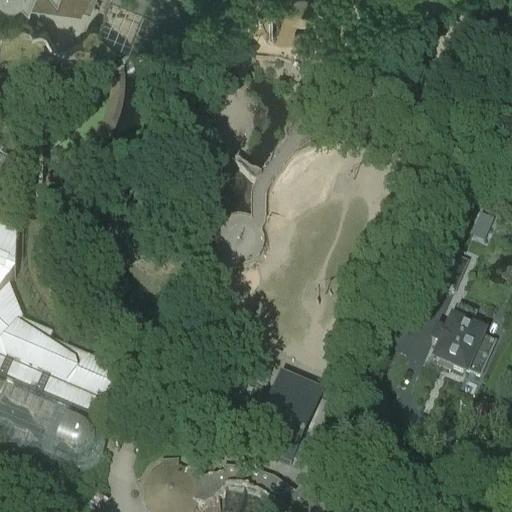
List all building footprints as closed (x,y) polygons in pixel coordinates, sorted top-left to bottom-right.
[(48,0),(82,13),(84,9),(91,11),(95,0),(48,0)] [(182,1),(179,0),(113,0),(157,17),(199,34),(208,12),(182,1)] [(316,13),(316,8),(314,4),(311,0),(292,0),(290,2),(288,6),(287,11),(288,15),(290,19),(294,23),(298,25),(303,25),(307,24),(311,21),(314,18),(316,13)] [(334,25),(332,23),(328,22),(325,22),(322,24),(319,26),(317,29),(317,32),(317,36),(319,39),(321,41),(324,43),(328,43),(331,42),(334,40),(336,39),(336,38),(337,34),(337,31),(336,28),(334,25)] [(240,68),(255,55),(229,27),(211,43),(237,71),(240,68)] [(81,43),(73,50),(79,55),(85,63),(87,79),(95,93),(109,90),(115,85),(119,83),(139,70),(96,30),(81,43)] [(58,169),(43,172),(43,181),(43,188),(58,184),(72,179),(85,170),(97,159),(105,148),(112,138),(118,123),(121,111),(122,99),(122,89),(119,83),(109,90),(110,97),(108,107),(103,123),(97,136),(85,149),(72,161),(58,169)] [(450,139),(436,133),(431,147),(445,153),(450,139)] [(0,299),(7,291),(11,287),(10,287),(13,283),(15,218),(0,212),(0,208),(3,210),(15,181),(19,172),(0,164),(0,299)] [(428,285),(453,296),(466,266),(441,256),(428,285)] [(0,446),(37,462),(42,464),(47,466),(64,474),(67,475),(69,475),(72,476),(75,476),(78,476),(81,475),(84,474),(87,473),(90,472),(92,470),(94,469),(97,467),(98,464),(100,462),(102,459),(103,456),(104,454),(104,451),(104,448),(104,445),(104,442),(103,439),(103,436),(101,433),(100,431),(98,428),(96,426),(94,424),(92,422),(89,421),(87,419),(90,410),(105,416),(117,387),(116,386),(116,385),(111,372),(49,346),(52,339),(22,326),(7,291),(0,299),(0,446)] [(483,338),(469,331),(475,317),(460,310),(453,325),(452,324),(446,337),(437,333),(431,347),(441,351),(435,364),(465,377),(466,374),(479,380),(494,346),(481,340),(483,338)] [(281,380),(273,400),(315,417),(323,398),(281,380)] [(215,434),(213,438),(292,472),(302,449),(307,451),(314,434),(309,432),(315,417),(273,400),(263,422),(227,406),(221,420),(218,427),(215,434)] [(146,492),(146,499),(147,505),(150,511),(190,511),(194,506),(205,508),(211,505),(214,504),(218,501),(219,500),(223,499),(237,498),(254,501),(270,509),(273,511),(324,511),(323,510),(303,487),(295,496),(285,489),(274,481),(249,472),(223,470),(223,477),(208,480),(204,481),(203,481),(201,481),(200,480),(198,475),(191,473),(187,473),(184,476),(182,475),(176,473),(178,464),(160,465),(163,474),(157,477),(152,481),(149,486),(146,492)]
